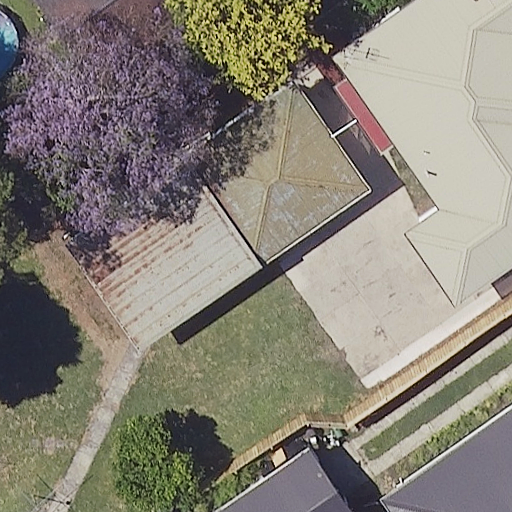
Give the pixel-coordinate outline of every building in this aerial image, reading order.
[(0,0),(0,73),(34,53),(1,0),(0,0)] [(49,0),(101,72),(203,0),(49,0)] [(511,0),(388,0),(334,38),(442,190),(409,213),(459,283),(511,245),(511,0)] [(291,69),(62,229),(141,340),(369,180),(291,69)] [(511,511),(511,391),(384,481),(406,511),(511,511)] [(362,511),(308,433),(192,511),(362,511)]
